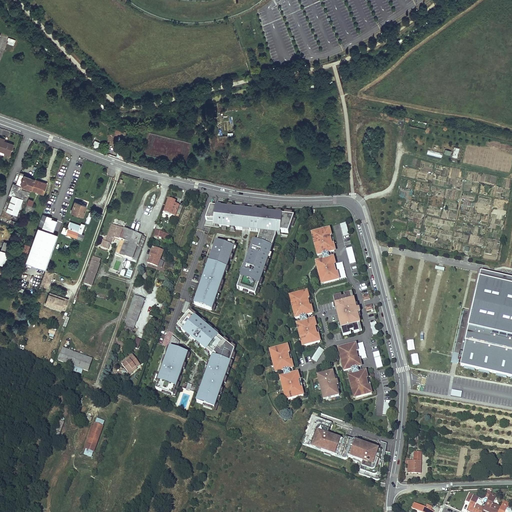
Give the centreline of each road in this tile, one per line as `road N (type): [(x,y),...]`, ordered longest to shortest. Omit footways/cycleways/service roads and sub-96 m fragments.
road 1 (unclassified): [(30,131),(222,192),(354,205),(401,369),(392,487)]
road 2 (unknown): [(119,164),(67,311)]
road 3 (unknown): [(302,369),(328,352),(325,316),(383,299)]
road 4 (unclassified): [(511,482),(392,487)]
